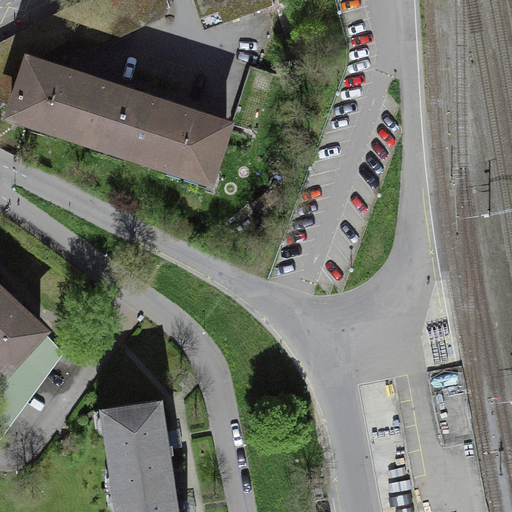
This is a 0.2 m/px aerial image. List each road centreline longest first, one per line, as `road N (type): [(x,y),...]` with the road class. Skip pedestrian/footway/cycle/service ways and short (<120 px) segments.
road 1 (residential): [(363,511),(334,327),(261,300),(0,166)]
road 2 (residential): [(242,511),(205,356),(0,193)]
